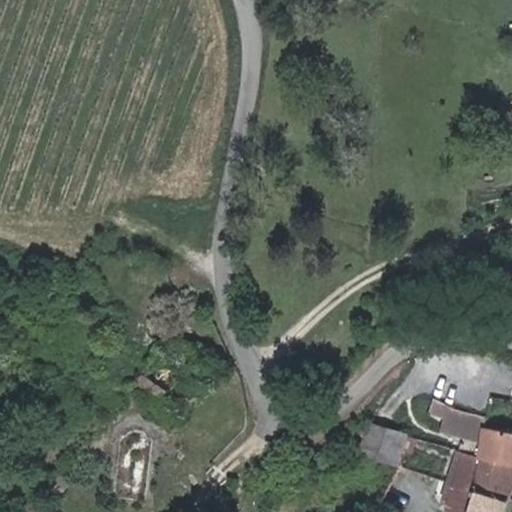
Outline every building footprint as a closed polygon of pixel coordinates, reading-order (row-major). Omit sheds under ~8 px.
[(216,390),(167,358),(149,385),(176,403),(184,391),(206,406),(216,390)] [(436,425),(495,439),(497,422),(497,412),(443,397),(436,425)] [(511,424),(497,422),(495,439),(493,454),(489,480),(511,488),(511,424)] [(419,431),(380,424),(374,455),(413,462),(419,431)] [(489,480),(493,454),(464,447),(452,504),(483,510),(489,480)] [(487,511),(511,511),(511,488),(489,480),(483,510),(487,511)]
